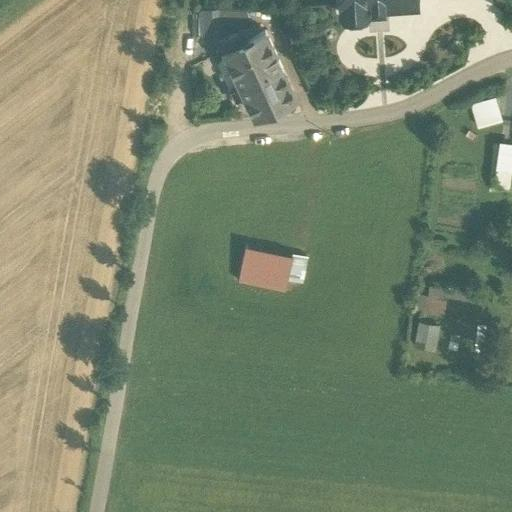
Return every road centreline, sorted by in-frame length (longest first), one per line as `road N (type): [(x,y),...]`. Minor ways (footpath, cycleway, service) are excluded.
road 1 (residential): [(156,175),(179,146),(203,134),(410,113),(486,70),(511,65)]
road 2 (unclassified): [(96,511),(156,175)]
road 3 (track): [(179,146),(193,0)]
